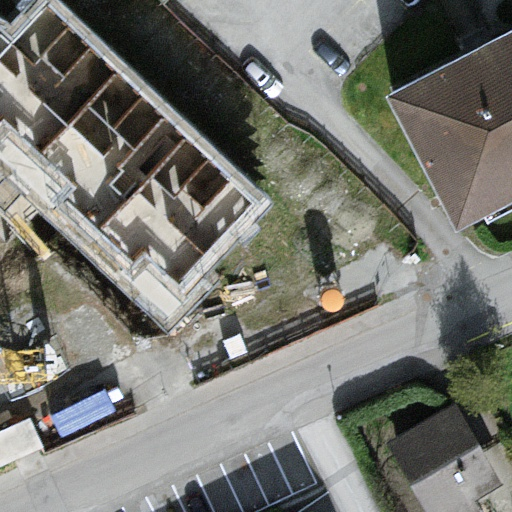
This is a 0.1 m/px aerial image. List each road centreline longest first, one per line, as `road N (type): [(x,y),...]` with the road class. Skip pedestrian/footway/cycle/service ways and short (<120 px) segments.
road 1 (unclassified): [(511,294),(31,511)]
road 2 (unknown): [(501,299),(315,109),(315,83)]
